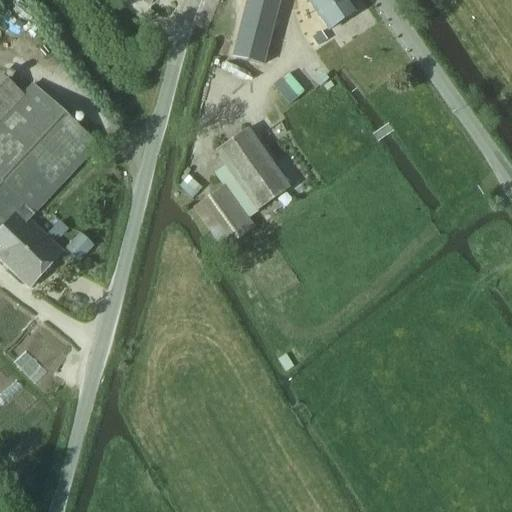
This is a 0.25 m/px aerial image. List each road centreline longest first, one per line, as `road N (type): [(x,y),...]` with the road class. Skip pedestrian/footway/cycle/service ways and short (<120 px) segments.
road 1 (tertiary): [(56,511),(195,0)]
road 2 (tertiary): [(511,188),(380,0)]
